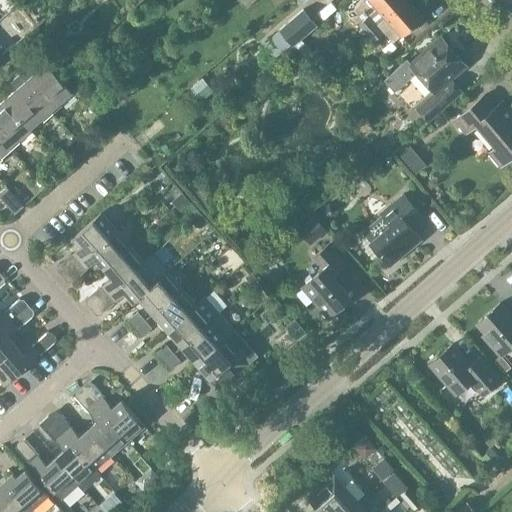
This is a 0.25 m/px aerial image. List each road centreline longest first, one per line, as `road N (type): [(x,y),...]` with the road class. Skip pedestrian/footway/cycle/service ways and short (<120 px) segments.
road 1 (residential): [(222,484),(511,228)]
road 2 (residential): [(222,484),(93,350)]
road 3 (residential): [(107,152),(0,246)]
road 4 (residential): [(93,350),(0,251)]
road 5 (residential): [(0,435),(93,350)]
